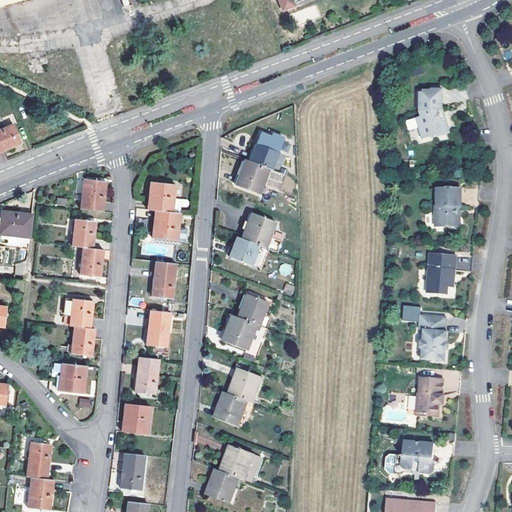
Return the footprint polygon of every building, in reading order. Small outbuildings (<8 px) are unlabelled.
[(291,0),(278,0),(282,10),(294,5),(291,0)] [(123,7),(122,7),(124,13),(132,11),(130,5),(123,7)] [(45,59),(32,60),(33,69),(47,67),(45,59)] [(414,119),(415,123),(420,139),(435,135),(437,137),(447,134),(444,122),(440,110),(441,91),(431,91),(427,95),(419,94),(417,111),(419,117),(414,119)] [(12,124),(0,129),(0,153),(21,144),(12,124)] [(261,134),(256,144),(249,161),(269,169),(271,170),(278,153),(283,140),(273,136),(272,139),(261,134)] [(269,169),(249,161),(245,159),(235,185),(258,194),(269,169)] [(83,179),(80,210),(102,213),(106,182),(83,179)] [(175,186),(149,183),(146,210),(154,211),(173,213),(180,214),(181,207),(186,208),(189,206),(189,203),(187,200),(174,199),(175,186)] [(465,191),(441,189),(440,207),(438,206),(437,227),(459,228),(462,226),(462,218),(460,216),(460,212),(463,212),(463,209),(464,209),(465,191)] [(177,242),(180,214),(173,213),(154,211),(151,239),(177,242)] [(29,238),(32,216),(2,212),(0,228),(0,234),(8,236),(7,247),(28,249),(29,238)] [(275,223),(251,214),(241,239),(259,246),(265,248),(279,253),(284,242),(276,239),(270,237),(275,223)] [(74,220),(71,247),(82,248),(92,249),(95,222),(74,220)] [(259,246),(241,239),(237,237),(229,257),(251,265),(259,246)] [(92,249),(82,248),(79,275),(100,277),(104,251),(92,249)] [(453,287),(455,256),(430,254),(428,287),(434,294),(446,295),(447,287),(453,287)] [(176,265),(154,262),(150,297),(172,299),(176,265)] [(291,273),(290,264),(279,265),(281,274),(291,273)] [(24,282),(14,281),(12,290),(22,292),(24,282)] [(292,295),(295,286),(286,283),(283,292),(292,295)] [(268,303),(246,295),(236,318),(256,325),(259,326),(268,303)] [(73,327),(90,329),(93,302),(65,299),(63,313),(70,315),(69,327),(73,327)] [(166,348),(170,313),(149,311),(145,345),(166,348)] [(256,325),(236,318),(230,315),(221,340),(246,350),(256,325)] [(446,342),(446,332),(444,331),(445,317),(419,315),(418,329),(423,330),(422,340),(419,341),(419,347),(421,349),(421,359),(444,361),(445,351),(446,342)] [(90,329),(73,327),(70,354),(91,357),(95,329),(90,329)] [(159,360),(138,357),(133,393),(155,395),(159,360)] [(86,367),(60,364),(57,392),(83,395),(86,367)] [(262,378),(238,369),(228,395),(247,402),(252,404),(262,378)] [(442,395),(443,380),(420,378),(419,393),(417,393),(416,415),(438,417),(439,404),(440,395),(442,395)] [(247,402),(228,395),(223,393),(214,418),(238,427),(247,402)] [(78,406),(90,408),(91,399),(80,398),(78,406)] [(146,435),(149,407),(124,404),(120,431),(146,435)] [(435,444),(404,441),(403,455),(390,454),(386,457),(385,469),(388,473),(402,475),(405,472),(426,475),(427,458),(434,459),(435,444)] [(30,478),(47,480),(50,444),(29,442),(25,477),(30,478)] [(253,455),(229,446),(219,472),(239,479),(243,481),(253,455)] [(144,456),(123,453),(119,488),(140,490),(144,456)] [(239,479),(219,472),(215,470),(205,495),(229,504),(239,479)] [(50,510),(53,480),(47,480),(30,478),(27,507),(50,510)] [(434,511),(436,503),(409,500),(408,504),(396,503),(396,499),(386,498),(384,511),(434,511)] [(146,511),(148,504),(126,502),(124,511),(146,511)]
